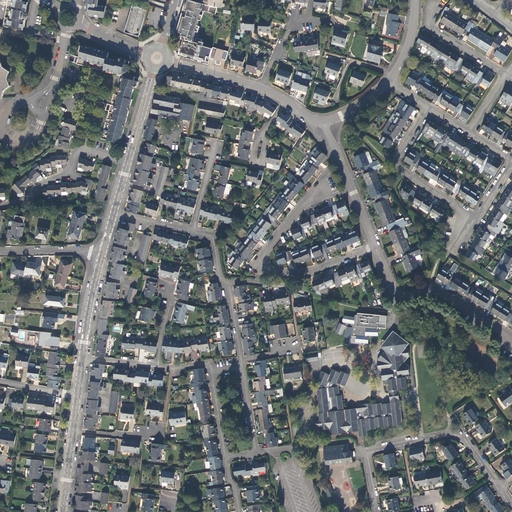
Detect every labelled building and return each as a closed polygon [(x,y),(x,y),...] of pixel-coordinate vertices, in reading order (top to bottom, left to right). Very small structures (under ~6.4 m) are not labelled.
[(0,0),(0,2),(7,4),(2,27),(21,31),(23,22),(20,21),(21,12),(25,13),(27,4),(22,2),(22,0),(0,0)] [(87,0),(87,3),(86,5),(86,11),(89,12),(89,15),(89,16),(104,18),(106,6),(98,5),(98,0),(87,0)] [(209,58),(212,49),(202,46),(203,42),(201,42),(202,40),(196,38),(196,40),(193,39),(202,4),(189,0),(184,0),(175,34),(181,36),(180,39),(183,40),(178,55),(208,63),(209,58)] [(209,0),(208,6),(221,8),(222,0),(209,0)] [(326,0),(314,0),(313,7),(317,7),(321,8),(326,9),(326,0)] [(147,10),(132,6),(124,32),(139,37),(147,10)] [(445,25),(450,28),(457,18),(447,12),(449,9),(446,6),(442,12),(445,14),(444,16),(440,22),(445,25)] [(388,13),(387,13),(386,20),(386,24),(387,26),(386,35),(397,37),(398,31),(396,30),(396,27),(397,28),(398,23),(397,22),(398,15),(388,13)] [(254,30),(255,18),(243,18),(243,23),(241,23),(241,29),(248,30),(254,30)] [(466,28),(469,29),(472,23),(469,21),(467,24),(457,18),(450,28),(455,31),(461,35),(465,29),(466,28)] [(271,22),(258,21),(258,31),(265,32),(265,33),(270,33),(271,28),(271,22)] [(471,41),(477,45),(484,34),(474,28),(476,25),(472,23),(469,29),(471,31),(470,33),(467,39),(471,41)] [(344,48),(348,34),(335,30),(334,33),(331,44),(344,48)] [(491,46),(494,48),(495,46),(501,37),(498,35),(494,41),(484,34),(477,45),(483,49),(488,52),(491,46)] [(425,37),(421,35),(416,42),(422,46),(420,52),(423,54),(426,49),(432,40),(428,38),(425,36),(425,37)] [(498,58),(504,62),(511,51),(504,47),(501,45),(503,41),(504,39),(502,38),(501,37),(495,46),(498,48),(497,50),(494,55),(498,58)] [(310,40),(304,41),(305,51),(306,52),(319,50),(317,39),(310,40)] [(432,57),(435,58),(442,47),(439,46),(439,45),(436,43),(432,40),(426,49),(434,53),(432,57)] [(294,52),(305,51),(304,41),(297,42),(293,42),(294,52)] [(366,59),(379,63),(381,56),(378,55),(379,51),(380,52),(381,48),(370,45),(366,59)] [(121,62),(117,61),(107,58),(108,53),(101,51),(100,52),(98,51),(98,50),(83,46),(83,48),(82,52),(80,52),(76,64),(103,71),(104,70),(121,75),(127,72),(129,62),(122,59),(121,62)] [(212,49),(209,58),(216,60),(215,63),(219,65),(221,59),(226,60),(228,52),(219,49),(212,47),(212,49)] [(440,57),(447,62),(452,53),(448,50),(445,49),(442,47),(435,58),(438,60),(440,57)] [(453,69),(456,70),(463,59),(458,56),(452,53),(447,62),(444,66),(452,71),(453,69)] [(244,57),(232,54),(230,64),(235,65),(242,67),(244,57)] [(262,62),(248,59),(245,70),(252,72),(256,73),(256,70),(257,68),(261,69),(261,66),(262,62)] [(461,70),(467,74),(473,66),(467,62),(463,59),(456,70),(459,73),(461,70)] [(0,98),(1,99),(4,91),(10,86),(7,79),(9,72),(3,68),(0,61),(0,60),(0,98)] [(341,68),(328,63),(325,72),(337,77),(341,68)] [(473,81),(476,83),(483,73),(480,71),(480,70),(477,68),(473,66),(467,74),(474,79),(473,81)] [(292,73),(279,70),(278,74),(276,80),(284,82),(284,83),(289,85),(292,73)] [(303,73),(296,71),(291,88),(298,90),(306,93),(308,87),(310,82),(309,81),(310,78),(309,75),(303,73)] [(366,76),(354,71),(350,82),(362,87),(366,76)] [(167,76),(165,84),(171,85),(175,86),(177,76),(178,73),(175,73),(173,72),(173,75),(169,75),(169,77),(167,76)] [(412,73),(412,72),(406,81),(413,85),(415,86),(417,87),(423,77),(420,75),(419,77),(412,73)] [(486,75),(483,73),(476,83),(479,85),(481,83),(487,87),(488,87),(493,79),(490,77),(486,74),(486,75)] [(113,141),(117,142),(120,142),(124,128),(122,128),(123,124),(125,125),(129,110),(127,110),(128,106),(130,107),(132,99),(131,99),(134,89),(135,85),(136,86),(139,78),(128,75),(123,78),(118,96),(113,94),(101,139),(113,143),(113,141)] [(186,78),(177,76),(175,86),(191,90),(193,80),(190,79),(186,78)] [(422,92),(426,94),(432,86),(428,83),(430,81),(423,77),(417,87),(420,89),(419,90),(422,92)] [(198,80),(193,80),(191,90),(200,91),(202,82),(202,81),(198,80)] [(210,84),(206,83),(204,92),(204,93),(213,95),(215,85),(210,84)] [(219,86),(215,85),(213,95),(212,96),(221,97),(223,88),(223,87),(219,86)] [(431,97),(436,101),(441,93),(443,91),(440,89),(439,90),(432,86),(426,94),(431,97)] [(226,88),(223,88),(221,97),(220,98),(228,99),(229,99),(231,91),(231,90),(226,88)] [(313,98),(326,103),(329,93),(317,88),(313,98)] [(510,90),(507,88),(502,96),(506,99),(511,102),(511,90),(510,89),(510,90)] [(238,94),(231,91),(229,99),(236,101),(235,103),(243,106),(244,103),(246,97),(242,95),(243,93),(241,92),(239,91),(238,94)] [(444,95),(441,93),(436,101),(441,104),(447,107),(452,99),(445,94),(444,95)] [(183,120),(191,121),(195,106),(179,103),(180,99),(156,94),(151,113),(183,120)] [(251,98),(246,96),(246,97),(244,103),(249,105),(249,107),(257,110),(261,101),(256,99),(257,97),(254,96),(252,95),(251,98)] [(454,111),(457,113),(462,105),(452,99),(447,107),(450,110),(454,112),(454,111)] [(265,104),(261,101),(257,110),(263,114),(265,112),(271,116),(275,110),(269,106),(270,104),(268,102),(266,101),(265,104)] [(399,108),(397,111),(408,118),(410,115),(411,116),(412,113),(415,109),(403,101),(398,108),(399,108)] [(466,107),(462,105),(457,113),(463,116),(468,120),(474,109),(467,104),(466,107)] [(395,110),(389,121),(401,129),(406,122),(408,118),(397,111),(395,110)] [(278,128),(285,132),(286,131),(291,123),(292,122),(289,120),(291,117),(287,115),(285,116),(280,113),(276,120),(281,123),(278,128)] [(157,120),(149,118),(143,138),(152,140),(157,120)] [(491,121),(488,119),(481,129),(487,132),(491,135),(496,127),(498,125),(495,123),(495,122),(492,120),(491,121)] [(77,131),(79,123),(70,120),(65,122),(64,128),(63,127),(61,136),(59,137),(59,139),(60,141),(58,146),(67,149),(68,143),(69,138),(70,138),(72,130),(77,131)] [(432,122),(429,120),(422,131),(425,133),(427,130),(434,135),(440,126),(435,123),(432,122)] [(389,121),(382,131),(387,134),(394,139),(396,135),(397,136),(399,131),(401,129),(389,121)] [(222,125),(206,122),(204,132),(213,134),(214,133),(221,134),(222,125)] [(294,133),(301,137),(305,131),(299,127),(300,125),(298,124),(296,123),(294,125),(291,123),(286,131),(293,135),(294,133)] [(438,146),(440,148),(445,140),(450,133),(446,130),(440,126),(434,135),(433,138),(432,139),(439,143),(438,146)] [(507,133),(496,127),(491,135),(495,137),(499,140),(499,139),(502,141),(507,133)] [(240,136),(239,144),(248,146),(249,142),(251,142),(252,138),(251,138),(252,135),(253,135),(253,132),(243,130),(242,136),(240,136)] [(511,132),(509,130),(507,133),(502,141),(506,143),(511,147),(511,135),(510,134),(511,132)] [(448,143),(455,148),(460,139),(455,136),(450,133),(445,140),(448,142),(448,143)] [(384,136),(379,143),(388,149),(391,143),(394,139),(387,134),(385,137),(384,136)] [(203,144),(204,140),(191,138),(189,149),(191,149),(190,153),(202,155),(203,150),(202,150),(202,147),(203,148),(204,145),(203,144)] [(460,155),(463,157),(470,146),(470,145),(465,142),(460,139),(455,148),(461,152),(460,155)] [(143,150),(142,154),(153,157),(156,146),(147,143),(145,148),(144,151),(143,150)] [(247,150),(248,146),(239,144),(237,152),(239,153),(238,158),(247,160),(248,156),(247,155),(248,153),(249,153),(249,150),(247,150)] [(475,149),(470,146),(463,157),(466,159),(467,156),(474,161),(480,152),(475,149)] [(310,154),(308,157),(318,165),(321,162),(326,156),(318,149),(313,156),(310,154)] [(416,156),(409,152),(404,160),(408,163),(414,167),(421,156),(418,154),(416,156)] [(480,168),(483,170),(490,159),(485,156),(480,152),(474,161),(481,165),(480,168)] [(270,155),(266,155),(265,162),(280,165),(282,155),(271,153),(270,155)] [(366,166),(367,169),(368,169),(370,168),(373,166),(372,163),(369,156),(366,157),(365,153),(353,157),(355,162),(358,169),(364,166),(366,166)] [(151,162),(153,157),(142,154),(140,154),(136,169),(137,169),(133,184),(145,187),(146,182),(145,182),(147,176),(148,177),(149,172),(150,168),(148,167),(150,161),(151,162)] [(67,164),(66,156),(62,157),(62,156),(56,156),(56,157),(51,157),(51,160),(45,160),(45,161),(41,162),(41,169),(37,165),(33,168),(35,170),(31,175),(28,178),(27,177),(20,184),(19,183),(13,189),(19,196),(24,195),(25,194),(26,189),(25,189),(32,182),(34,184),(36,184),(38,183),(37,181),(41,177),(38,173),(41,170),(43,172),(46,171),(46,169),(52,169),(52,167),(56,167),(57,165),(62,165),(62,164),(67,164)] [(420,171),(424,174),(429,165),(431,163),(431,162),(421,156),(414,167),(417,169),(420,171)] [(316,168),(318,165),(308,157),(306,160),(309,162),(304,169),(312,175),(316,169),(317,169),(316,168)] [(201,163),(202,160),(191,158),(187,173),(198,176),(199,172),(201,172),(204,164),(201,163)] [(86,161),(86,160),(80,159),(78,167),(83,169),(85,171),(86,172),(88,171),(88,170),(92,171),(94,164),(90,163),(90,162),(86,161)] [(488,169),(496,173),(501,165),(500,164),(494,161),(494,160),(493,161),(492,160),(490,159),(483,170),(486,172),(488,169)] [(365,180),(367,186),(379,181),(374,170),(381,167),(379,164),(373,166),(370,168),(371,171),(369,172),(363,174),(365,180)] [(107,180),(111,167),(102,165),(102,168),(103,170),(101,174),(100,175),(99,178),(100,178),(97,187),(98,188),(98,191),(98,192),(97,197),(96,198),(95,200),(99,202),(103,202),(107,190),(105,189),(107,180)] [(436,170),(429,165),(424,174),(428,177),(434,180),(441,169),(438,167),(436,170)] [(169,168),(167,167),(163,166),(155,196),(161,197),(162,194),(169,168)] [(221,172),(218,181),(226,183),(230,168),(221,166),(220,171),(221,172)] [(296,174),(294,176),(304,184),(306,181),(306,182),(312,175),(304,169),(298,175),(296,174)] [(439,184),(444,187),(449,178),(442,174),(444,171),(441,169),(434,180),(439,184)] [(260,185),(261,184),(262,176),(258,175),(259,173),(248,170),(246,181),(256,183),(256,184),(260,185)] [(197,179),(198,176),(187,173),(186,177),(189,178),(187,188),(194,190),(195,188),(197,189),(199,180),(197,179)] [(301,187),(304,184),(294,176),(293,176),(291,179),(294,181),(288,187),(296,194),(302,187),(301,187)] [(452,191),(455,193),(460,185),(449,178),(444,187),(449,190),(451,191),(452,191)] [(47,191),(43,192),(43,199),(48,199),(48,198),(51,197),(52,196),(57,195),(58,196),(62,196),(61,194),(67,193),(68,195),(71,194),(72,193),(76,192),(77,193),(82,193),(81,191),(86,192),(87,190),(90,191),(93,181),(90,181),(86,179),(84,184),(81,183),(80,183),(75,184),(76,185),(71,185),(66,185),(66,184),(60,185),(60,187),(48,188),(47,190),(47,191)] [(291,179),(285,185),(288,187),(294,181),(291,179)] [(229,194),(231,185),(226,183),(218,181),(216,191),(214,190),(213,196),(222,198),(224,193),(229,194)] [(374,196),(375,200),(380,198),(381,197),(388,195),(391,193),(389,190),(383,192),(379,181),(367,186),(370,193),(372,197),(374,196)] [(407,197),(410,199),(415,191),(409,188),(404,185),(399,194),(406,198),(407,197)] [(463,187),(460,185),(455,193),(459,195),(465,199),(470,190),(463,186),(463,187)] [(483,193),(473,186),(470,190),(465,199),(469,201),(475,205),(483,193)] [(291,200),(296,194),(288,187),(283,194),(281,192),(278,195),(288,203),(290,200),(291,200)] [(130,192),(128,200),(139,203),(143,192),(133,189),(132,193),(130,192)] [(412,202),(420,207),(425,198),(420,195),(415,191),(410,199),(413,201),(412,202)] [(168,207),(176,209),(177,207),(179,198),(180,196),(172,194),(171,198),(166,196),(166,195),(162,194),(161,197),(160,203),(163,204),(168,205),(168,207)] [(278,195),(271,204),(273,206),(281,213),(286,206),(286,205),(288,203),(278,195)] [(377,209),(379,215),(391,210),(386,199),(389,198),(388,195),(381,197),(383,200),(381,201),(374,204),(377,209)] [(500,201),(497,205),(509,212),(511,206),(511,200),(504,195),(500,201)] [(185,211),(193,214),(196,204),(182,201),(183,199),(179,198),(177,207),(180,208),(185,210),(185,211)] [(420,207),(430,213),(435,205),(431,203),(432,202),(428,200),(425,198),(420,207)] [(129,204),(127,212),(136,214),(139,203),(128,200),(127,204),(129,204)] [(349,214),(348,210),(344,201),(333,206),(336,214),(339,212),(340,214),(340,213),(342,217),(349,214)] [(152,216),(156,217),(159,206),(148,203),(145,213),(149,214),(152,215),(152,216)] [(207,218),(216,220),(216,218),(218,211),(205,207),(206,206),(202,205),(199,214),(203,215),(207,216),(207,218)] [(430,213),(440,220),(446,211),(441,208),(438,206),(438,207),(435,205),(430,213)] [(502,222),(509,212),(497,205),(492,214),(491,215),(499,221),(502,222)] [(276,219),(281,213),(273,206),(268,213),(266,211),(263,214),(273,221),(275,219),(276,219)] [(333,215),(336,214),(333,206),(329,207),(321,210),(325,219),(333,216),(333,215)] [(223,210),(219,209),(218,211),(216,218),(220,219),(224,221),(224,222),(233,225),(235,215),(222,212),(223,210)] [(314,224),(325,219),(321,210),(314,213),(314,214),(311,215),(314,224)] [(392,223),(393,226),(404,221),(403,218),(395,221),(391,210),(379,215),(382,222),(384,226),(387,225),(392,223)] [(75,212),(72,224),(82,227),(86,215),(79,213),(75,212)] [(263,218),(258,224),(266,231),(273,221),(263,214),(261,216),(263,218)] [(303,219),(299,220),(302,226),(303,229),(311,226),(312,228),(315,227),(314,224),(311,215),(303,219)] [(493,231),(499,221),(491,215),(488,220),(486,222),(487,223),(485,226),(493,231)] [(25,218),(15,216),(12,231),(8,230),(7,238),(20,241),(24,224),(25,218)] [(391,237),(393,243),(405,238),(400,227),(404,225),(408,224),(406,221),(404,221),(393,226),(394,230),(389,232),(388,232),(391,237)] [(78,239),(82,227),(72,224),(68,236),(71,237),(78,239)] [(125,230),(119,228),(115,243),(117,244),(125,246),(127,247),(129,241),(126,241),(128,236),(128,234),(130,235),(131,232),(132,232),(134,226),(127,224),(125,230)] [(251,229),(248,232),(258,240),(260,237),(266,231),(258,224),(253,231),(251,229)] [(302,226),(290,230),(294,240),(302,237),(303,238),(306,236),(303,229),(302,226)] [(494,236),(496,233),(493,231),(485,226),(484,228),(483,229),(482,229),(478,235),(478,236),(487,241),(491,235),(493,236),(494,236)] [(49,230),(38,228),(36,238),(47,240),(49,230)] [(159,231),(155,230),(153,237),(152,239),(169,243),(171,236),(167,235),(165,234),(165,232),(159,230),(159,231)] [(352,243),(360,240),(356,231),(348,234),(347,232),(344,233),(345,235),(348,244),(351,243),(352,243)] [(251,250),(259,241),(258,240),(248,232),(246,236),(248,238),(243,244),(251,250)] [(136,260),(144,262),(150,236),(145,235),(143,234),(136,260)] [(175,236),(172,235),(171,236),(169,243),(173,244),(178,246),(186,248),(188,240),(183,239),(182,238),(182,237),(175,235),(175,236)] [(345,245),(348,244),(345,235),(333,240),(337,249),(345,246),(345,245)] [(482,248),(487,241),(478,236),(473,243),(472,246),(482,253),(485,249),(482,248)] [(406,251),(407,254),(410,253),(418,250),(417,246),(409,250),(405,238),(393,243),(395,249),(398,254),(401,253),(406,251)] [(236,249),(234,252),(237,254),(244,260),(251,250),(243,244),(239,240),(233,247),(236,249)] [(330,252),(337,249),(333,240),(326,243),(322,244),(326,253),(329,252),(330,252)] [(319,245),(311,248),(314,257),(315,258),(322,255),(326,253),(322,244),(319,246),(319,245)] [(114,262),(110,277),(123,281),(124,276),(121,275),(122,270),(123,269),(125,270),(126,266),(123,265),(124,261),(121,260),(123,255),(123,254),(125,254),(127,250),(124,249),(116,247),(114,246),(110,261),(114,262)] [(469,251),(465,256),(474,262),(478,255),(481,256),(482,253),(472,246),(469,251)] [(197,253),(199,260),(208,259),(207,255),(210,255),(209,247),(195,249),(196,253),(197,253)] [(307,249),(299,252),(303,261),(314,257),(311,248),(307,250),(307,249)] [(421,252),(420,249),(418,250),(410,253),(411,256),(404,259),(403,260),(405,266),(407,272),(419,267),(414,255),(421,252)] [(295,264),(303,261),(299,252),(292,255),(291,253),(290,251),(286,252),(290,261),(293,259),(295,264)] [(278,265),(290,261),(286,252),(283,253),(283,252),(275,256),(278,265)] [(236,269),(244,260),(237,254),(235,257),(234,256),(228,263),(236,269)] [(511,267),(511,266),(511,256),(509,255),(508,254),(503,262),(501,260),(499,263),(509,270),(511,267)] [(212,267),(210,259),(208,259),(199,260),(197,261),(197,265),(199,264),(200,268),(201,272),(210,271),(209,267),(212,267)] [(363,273),(372,270),(368,260),(357,265),(360,273),(363,272),(363,273)] [(61,261),(58,273),(67,276),(71,264),(61,261)] [(41,266),(27,262),(26,265),(25,273),(39,275),(41,266)] [(11,274),(24,277),(25,273),(26,265),(14,263),(11,274)] [(499,268),(495,275),(504,280),(508,273),(509,270),(499,263),(497,266),(499,268)] [(173,276),(178,277),(180,268),(175,266),(175,268),(161,264),(158,274),(164,276),(164,275),(166,276),(173,278),(173,276)] [(361,287),(365,286),(360,273),(357,265),(353,266),(353,265),(345,269),(349,278),(357,275),(358,278),(359,282),(361,287)] [(454,266),(450,271),(443,267),(442,269),(436,277),(442,281),(447,284),(454,273),(457,268),(454,266)] [(341,281),(349,278),(345,269),(334,273),(339,285),(342,284),(341,281)] [(64,288),(67,276),(58,273),(54,286),(64,288)] [(336,287),(339,285),(334,273),(322,278),(326,287),(334,284),(336,287)] [(457,275),(454,273),(447,284),(449,285),(457,290),(462,282),(455,278),(457,275)] [(156,283),(157,279),(143,275),(141,279),(147,281),(144,290),(145,290),(144,294),(145,297),(151,298),(153,297),(157,283),(156,283)] [(320,293),(327,290),(326,287),(322,278),(312,282),(315,291),(319,290),(320,293)] [(177,293),(176,298),(187,301),(188,296),(186,296),(190,282),(179,279),(176,293),(177,293)] [(114,298),(116,283),(106,282),(104,297),(112,298),(114,298)] [(464,294),(467,296),(472,288),(462,282),(457,290),(461,293),(464,295),(464,294)] [(218,288),(217,283),(209,284),(210,290),(207,291),(209,302),(221,300),(220,296),(221,296),(220,289),(218,289),(218,288)] [(239,297),(239,300),(241,300),(250,298),(251,298),(250,294),(246,295),(246,289),(246,285),(235,286),(235,290),(236,294),(236,297),(239,297)] [(477,287),(474,285),(472,288),(467,296),(471,298),(471,299),(472,300),(477,303),(483,295),(476,290),(477,287)] [(126,302),(131,304),(133,304),(137,290),(130,288),(126,302)] [(289,292),(285,293),(284,291),(281,292),(281,293),(278,294),(279,294),(275,295),(275,297),(276,304),(286,303),(287,304),(290,303),(289,292)] [(276,304),(275,297),(275,295),(275,294),(271,295),(263,296),(265,310),(266,312),(274,311),(273,307),(277,306),(276,304)] [(482,306),(488,309),(495,298),(492,296),(490,299),(483,295),(477,303),(482,306)] [(65,298),(45,296),(44,305),(64,307),(65,298)] [(239,304),(241,312),(248,311),(254,310),(254,306),(252,306),(250,298),(241,300),(242,303),(239,304)] [(491,312),(498,316),(503,307),(502,307),(496,303),(498,300),(495,298),(488,309),(491,312)] [(104,300),(101,300),(101,305),(103,305),(103,310),(103,311),(100,311),(100,315),(107,316),(113,317),(114,302),(112,301),(104,300)] [(306,300),(304,301),(297,302),(294,303),(295,312),(312,309),(311,301),(306,302),(306,300)] [(194,311),(195,307),(178,302),(177,306),(176,306),(172,321),(183,324),(187,309),(194,311)] [(225,310),(225,305),(223,306),(217,307),(220,324),(223,323),(228,323),(229,322),(228,318),(229,318),(228,311),(226,312),(225,310)] [(154,317),(156,310),(143,307),(139,320),(149,323),(151,316),(154,317)] [(502,318),(508,322),(511,315),(511,314),(510,313),(511,312),(503,307),(498,316),(502,318)] [(47,312),(43,312),(42,316),(44,316),(42,327),(54,328),(54,322),(57,322),(58,314),(47,312)] [(388,315),(358,313),(357,315),(356,315),(355,317),(344,315),(343,322),(344,322),(344,324),(340,323),(336,332),(342,335),(345,326),(347,327),(346,337),(350,338),(349,343),(362,344),(369,344),(369,336),(378,336),(378,329),(378,328),(386,328),(388,315)] [(5,323),(13,323),(14,315),(6,315),(5,323)] [(99,319),(97,334),(98,334),(105,335),(106,321),(107,320),(99,319)] [(220,332),(221,342),(230,340),(230,337),(230,336),(230,334),(229,330),(228,323),(223,323),(224,327),(218,328),(218,332),(220,332)] [(252,323),(250,323),(243,325),(244,328),(243,328),(243,331),(244,334),(244,339),(252,337),(256,337),(256,333),(254,333),(252,323)] [(286,337),(284,324),(270,326),(271,334),(274,334),(275,338),(279,338),(282,337),(286,337)] [(313,327),(303,328),(304,335),(304,339),(305,342),(316,341),(313,327)] [(379,370),(382,370),(384,380),(388,380),(389,390),(391,403),(382,404),(382,403),(373,404),(372,403),(359,405),(358,406),(357,408),(359,431),(359,432),(360,437),(364,436),(367,436),(366,430),(376,429),(375,428),(403,425),(400,402),(399,389),(403,389),(408,388),(406,377),(404,377),(404,374),(410,374),(409,366),(405,362),(410,356),(409,349),(407,347),(409,344),(393,331),(381,348),(385,350),(378,360),(379,370)] [(96,353),(95,357),(104,358),(107,340),(111,340),(111,336),(105,335),(98,334),(97,339),(99,339),(98,344),(98,345),(96,345),(95,352),(96,353)] [(135,348),(139,348),(140,339),(141,336),(136,336),(136,340),(123,339),(121,349),(128,349),(129,347),(130,347),(135,348)] [(50,337),(46,337),(45,339),(43,338),(41,338),(41,344),(41,345),(44,346),(45,345),(59,346),(60,338),(50,337)] [(203,339),(194,341),(195,348),(198,348),(199,350),(201,350),(205,349),(209,349),(207,337),(203,338),(203,339)] [(255,354),(252,337),(244,339),(243,339),(244,342),(243,343),(244,349),(246,349),(246,351),(247,356),(255,354)] [(149,351),(156,352),(157,342),(144,341),(144,340),(140,339),(139,348),(143,348),(143,349),(147,350),(149,350),(149,351)] [(167,340),(163,339),(162,351),(166,351),(165,359),(171,359),(172,351),(176,352),(177,342),(167,341),(167,340)] [(232,344),(231,340),(230,340),(221,342),(217,342),(219,350),(220,351),(222,350),(223,355),(231,354),(230,351),(233,350),(232,348),(232,344)] [(184,341),(179,341),(180,343),(181,352),(181,353),(186,352),(189,352),(192,351),(192,349),(195,348),(194,341),(184,342),(184,341)] [(50,352),(48,364),(60,365),(60,361),(59,361),(60,357),(60,354),(50,352)] [(306,358),(307,362),(319,360),(317,353),(310,354),(306,358)] [(0,366),(7,368),(9,355),(4,354),(4,357),(0,356),(0,366)] [(23,367),(28,368),(29,367),(30,356),(17,354),(16,365),(23,367)] [(258,370),(259,377),(265,376),(266,376),(270,375),(269,368),(267,368),(266,360),(257,361),(257,365),(255,365),(255,370),(258,370)] [(36,368),(29,367),(28,368),(27,378),(35,378),(35,379),(39,380),(40,375),(41,363),(37,363),(36,368)] [(48,364),(47,375),(49,376),(57,377),(57,373),(58,369),(59,369),(60,365),(48,364)] [(92,375),(91,381),(100,382),(102,382),(103,373),(104,373),(105,365),(96,364),(95,367),(93,367),(92,372),(92,375)] [(285,379),(302,376),(301,366),(284,369),(285,379)] [(122,369),(115,368),(114,379),(123,380),(123,381),(131,382),(132,373),(129,372),(129,370),(125,369),(122,369)] [(193,379),(194,387),(203,386),(203,382),(206,381),(205,377),(204,374),(203,368),(193,369),(195,379),(193,379)] [(359,431),(357,408),(345,410),(343,410),(342,395),(339,395),(338,386),(339,384),(345,386),(350,374),(346,373),(342,371),(341,373),(332,370),(330,375),(322,372),(317,383),(319,384),(319,386),(319,389),(317,389),(318,398),(317,398),(318,404),(319,404),(320,413),(319,413),(320,421),(316,421),(316,427),(320,427),(321,430),(330,429),(330,435),(336,434),(359,431)] [(139,381),(149,383),(150,376),(150,372),(144,372),(141,371),(136,371),(136,373),(132,373),(131,382),(139,383),(139,381)] [(153,376),(150,376),(149,383),(149,385),(153,386),(153,384),(163,385),(164,375),(161,375),(158,375),(154,374),(153,376)] [(49,376),(48,387),(58,389),(59,384),(59,381),(60,381),(61,377),(57,377),(49,376)] [(256,386),(257,392),(264,391),(265,391),(264,385),(266,385),(266,386),(270,386),(269,380),(266,380),(265,376),(259,377),(256,378),(256,381),(253,382),(254,387),(256,386)] [(100,386),(100,382),(91,381),(90,381),(88,396),(99,397),(100,390),(100,386)] [(194,387),(197,403),(209,401),(208,396),(207,393),(207,389),(204,389),(203,386),(194,387)] [(511,391),(511,389),(499,398),(505,407),(511,402),(511,403),(511,391)] [(109,412),(117,413),(119,395),(119,392),(112,391),(109,412)] [(258,402),(259,406),(268,405),(266,396),(264,396),(264,391),(257,392),(256,392),(257,398),(255,398),(255,403),(258,402)] [(12,406),(24,408),(25,399),(19,398),(20,397),(13,397),(13,399),(12,406)] [(27,408),(36,409),(38,398),(29,397),(27,408)] [(36,409),(45,410),(47,400),(47,399),(38,398),(36,409)] [(88,399),(87,413),(89,414),(97,415),(97,411),(98,407),(98,400),(88,399)] [(56,401),(47,400),(45,410),(45,412),(54,413),(56,401)] [(199,407),(202,422),(210,421),(209,415),(211,415),(210,409),(209,405),(209,401),(197,403),(197,407),(199,407)] [(154,415),(163,416),(164,407),(160,407),(160,404),(148,403),(147,413),(151,414),(154,414),(154,415)] [(259,414),(260,420),(268,419),(267,413),(269,413),(269,412),(273,412),(272,404),(268,405),(259,406),(259,409),(257,410),(257,415),(259,414)] [(129,418),(134,419),(135,409),(122,408),(120,418),(127,419),(127,418),(129,418)] [(467,421),(470,426),(479,419),(472,408),(463,414),(467,421)] [(176,424),(187,423),(185,411),(173,413),(173,412),(169,412),(170,424),(176,423),(176,424)] [(98,423),(99,415),(97,415),(89,414),(89,418),(87,417),(86,422),(86,425),(85,428),(96,429),(96,423),(98,423)] [(41,419),(39,430),(51,432),(51,428),(50,428),(50,425),(51,420),(44,419),(41,419)] [(263,434),(266,433),(272,432),(271,424),(269,424),(268,419),(260,420),(261,426),(259,426),(260,430),(263,430),(263,434)] [(492,432),(484,420),(475,426),(483,438),(492,432)] [(203,432),(204,442),(205,442),(214,441),(213,437),(216,436),(215,432),(214,428),(213,423),(203,425),(204,432),(203,432)] [(274,432),(272,432),(266,433),(267,439),(265,439),(266,444),(269,443),(269,447),(278,446),(277,437),(275,438),(274,432)] [(0,433),(0,443),(9,445),(9,446),(14,447),(16,436),(11,435),(11,436),(0,433)] [(37,434),(36,443),(47,444),(48,435),(37,434)] [(84,447),(84,451),(96,452),(98,453),(101,453),(102,448),(96,447),(96,448),(94,448),(96,439),(85,437),(85,444),(84,447)] [(505,449),(497,439),(488,445),(495,456),(505,449)] [(135,453),(140,454),(141,441),(130,440),(130,442),(122,441),(121,451),(135,452),(135,453)] [(217,445),(216,440),(214,441),(205,442),(205,446),(206,446),(208,458),(218,456),(217,448),(217,445)] [(46,454),(47,444),(36,443),(35,452),(46,454)] [(164,445),(153,444),(152,453),(150,452),(149,461),(160,462),(162,449),(164,449),(164,445)] [(326,465),(353,461),(352,451),(349,452),(348,444),(324,448),(326,465)] [(443,450),(451,461),(459,455),(451,444),(443,450)] [(422,448),(409,450),(411,461),(424,458),(422,448)] [(95,457),(96,452),(84,451),(83,456),(81,456),(80,464),(82,465),(88,465),(89,462),(89,460),(92,461),(96,461),(96,457),(95,457)] [(396,467),(394,453),(384,455),(387,469),(396,467)] [(220,460),(220,456),(218,456),(208,458),(209,462),(210,462),(212,471),(221,470),(221,466),(221,463),(220,460)] [(32,459),(31,468),(42,470),(43,461),(32,459)] [(503,474),(507,479),(511,475),(511,462),(510,459),(502,465),(507,472),(503,474)] [(451,467),(459,478),(466,473),(467,472),(459,461),(451,467)] [(253,465),(250,466),(251,475),(259,474),(259,472),(266,470),(265,463),(258,464),(257,462),(253,462),(253,465)] [(107,475),(109,464),(101,463),(100,474),(107,475)] [(243,477),(251,475),(250,466),(246,466),(245,463),(241,464),(241,466),(234,468),(235,475),(242,475),(243,477)] [(81,468),(77,467),(76,477),(79,477),(78,481),(80,481),(90,483),(91,478),(92,478),(92,474),(87,474),(85,473),(86,469),(81,468)] [(41,479),(42,470),(31,468),(30,477),(41,479)] [(222,474),(222,470),(221,470),(212,471),(210,471),(211,475),(213,475),(214,485),(222,484),(221,480),(223,480),(223,478),(222,474)] [(176,473),(162,471),(160,482),(162,482),(174,484),(176,473)] [(441,471),(427,474),(429,485),(434,484),(434,483),(443,482),(441,471)] [(469,477),(466,473),(459,478),(458,479),(461,483),(462,482),(468,489),(476,484),(471,476),(469,477)] [(424,486),(429,485),(427,474),(414,476),(416,487),(424,485),(424,486)] [(123,489),(129,489),(130,476),(116,475),(115,486),(124,487),(123,489)] [(400,489),(398,477),(388,479),(391,491),(400,489)] [(2,482),(0,482),(0,492),(5,493),(9,493),(10,481),(2,480),(2,482)] [(92,488),(92,483),(90,483),(80,481),(80,487),(77,486),(77,491),(79,492),(85,492),(86,491),(88,491),(92,492),(93,488),(92,488)] [(35,482),(34,491),(45,493),(46,484),(35,482)] [(260,501),(258,485),(253,486),(248,487),(249,491),(247,491),(249,503),(260,501)] [(330,486),(325,487),(329,497),(334,495),(330,486)] [(212,494),(213,501),(214,501),(222,499),(222,496),(224,495),(223,487),(207,490),(208,495),(212,494)] [(485,503),(487,507),(496,501),(494,498),(495,497),(489,488),(480,494),(486,503),(485,503)] [(44,502),(45,493),(34,491),(33,500),(44,502)] [(101,503),(108,504),(109,502),(110,494),(102,493),(101,503)] [(153,499),(154,495),(142,494),(142,498),(144,498),(142,510),(153,511),(155,499),(153,499)] [(78,504),(77,509),(89,510),(90,506),(91,506),(91,502),(87,501),(84,501),(84,500),(85,496),(79,496),(76,495),(75,504),(78,504)] [(387,500),(389,511),(391,511),(400,511),(397,498),(387,500)] [(216,505),(217,511),(226,511),(226,509),(227,509),(226,507),(226,503),(225,499),(222,499),(214,501),(215,505),(216,505)] [(498,503),(496,501),(487,507),(489,510),(490,509),(492,511),(504,511),(505,511),(499,503),(498,503)] [(26,503),(24,511),(36,511),(37,505),(26,503)]
